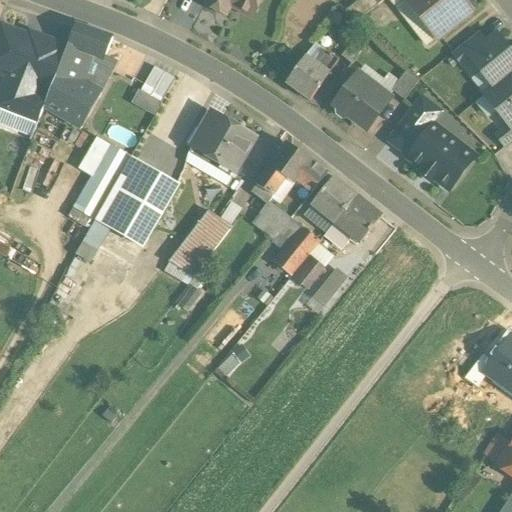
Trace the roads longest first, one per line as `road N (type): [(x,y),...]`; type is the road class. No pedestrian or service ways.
road 1 (residential): [(468,264),(292,124),(184,55),(54,0)]
road 2 (track): [(267,511),(468,264)]
road 3 (track): [(0,367),(63,250)]
